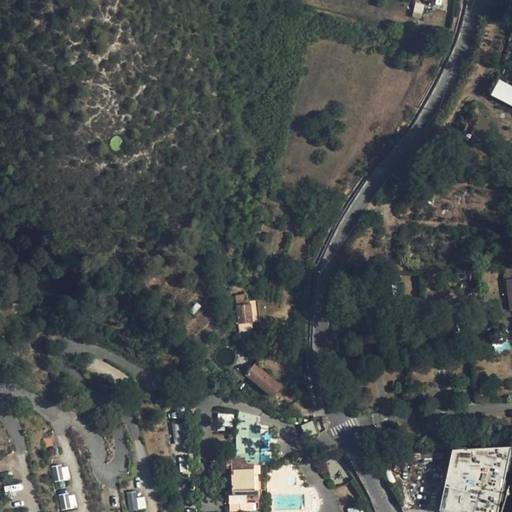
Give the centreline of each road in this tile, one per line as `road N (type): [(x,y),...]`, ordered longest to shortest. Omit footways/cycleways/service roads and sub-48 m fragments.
road 1 (unknown): [(68,464),(61,424),(67,415),(84,426),(96,464),(124,468),(132,460),(129,433),(108,406),(66,390),(71,367),(85,355),(120,358),(176,394),(306,418),(337,411)]
road 2 (unclassified): [(387,511),(337,411),(326,362),(325,285),(349,218),(456,58),(473,0)]
